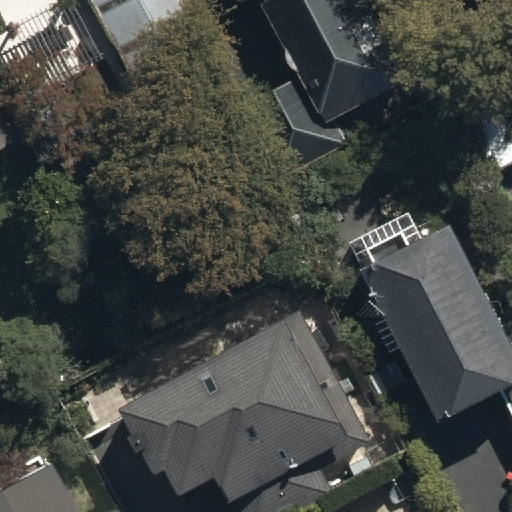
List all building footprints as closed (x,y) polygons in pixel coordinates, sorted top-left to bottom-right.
[(198,29),(184,0),(90,0),(123,66),(198,29)] [(238,0),(241,5),(251,0),(269,0),(306,73),(238,107),(274,179),(349,142),(337,118),(412,81),(371,0),(238,0)] [(511,97),(471,117),(492,160),(511,150),(511,97)] [(0,147),(18,138),(0,104),(0,147)] [(511,332),(452,211),(361,256),(386,305),(372,312),(390,347),(405,339),(438,406),(494,379),(511,414),(511,332)] [(371,443),(296,305),(121,400),(157,467),(170,459),(184,484),(215,467),(239,511),(305,511),(330,498),(317,473),(371,443)] [(0,511),(72,511),(47,466),(0,492),(0,511)]
